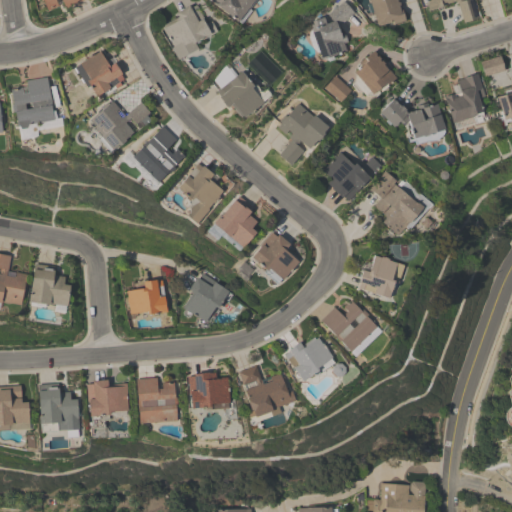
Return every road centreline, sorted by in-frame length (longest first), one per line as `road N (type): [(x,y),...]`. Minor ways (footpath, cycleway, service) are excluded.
road 1 (residential): [(0,361),(235,341),(281,319),(326,276),(334,253)]
road 2 (residential): [(334,253),(324,230),(200,128),(147,60),(125,12)]
road 3 (tertiary): [(511,266),(458,412),(446,511)]
road 4 (residential): [(104,355),(92,253),(0,227)]
road 5 (residential): [(449,470),(391,468),(339,494),(273,511)]
road 6 (residential): [(0,51),(64,36),(144,0)]
